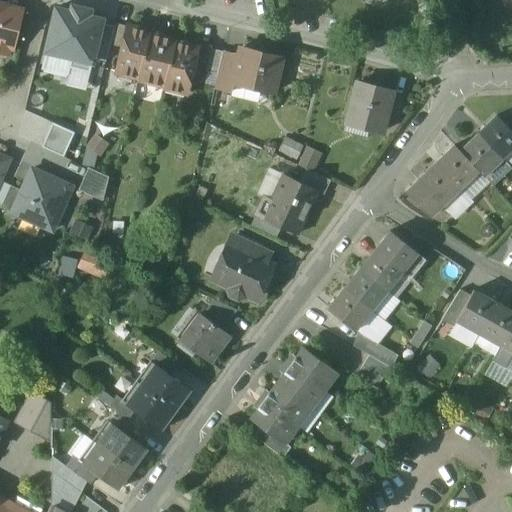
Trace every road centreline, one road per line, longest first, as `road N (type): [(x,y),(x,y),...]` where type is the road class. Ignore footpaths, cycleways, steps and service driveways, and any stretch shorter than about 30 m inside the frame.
road 1 (residential): [(136,511),(376,195)]
road 2 (residential): [(460,86),(423,68),(151,0)]
road 3 (residential): [(376,195),(511,278)]
road 4 (residential): [(376,195),(460,86)]
